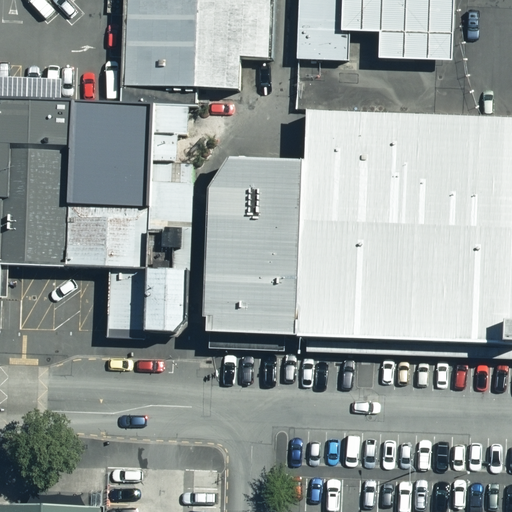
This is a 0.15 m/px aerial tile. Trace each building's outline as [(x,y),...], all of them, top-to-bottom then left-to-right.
[(272,59),(274,0),(119,0),(116,84),(241,88),(242,58),(272,59)] [(365,27),(365,0),(300,0),(299,61),(364,61),(365,27)] [(365,0),(365,27),(385,28),(385,58),(460,62),(462,0),(365,0)] [(0,198),(1,198),(6,198),(8,143),(76,145),(78,102),(0,99),(0,198)] [(160,105),(78,102),(76,145),(74,202),(157,204),(160,105)] [(191,106),(160,105),(157,204),(156,269),(184,270),(191,270),(194,166),(178,165),(179,137),(190,137),(191,106)] [(306,337),(511,344),(511,114),(305,106),(303,159),(296,337),(306,337)] [(74,202),(76,145),(8,143),(6,198),(1,198),(0,216),(0,264),(72,267),(74,202)] [(296,337),(303,159),(230,157),(213,184),(207,333),(283,336),(296,337)] [(143,268),(156,269),(157,204),(74,202),(72,267),(108,268),(143,268)] [(141,330),(143,268),(108,268),(106,329),(141,330)] [(156,269),(143,268),(141,330),(172,331),(183,318),(184,270),(156,269)] [(141,330),(106,329),(106,337),(141,338),(141,330)] [(283,336),(207,333),(207,343),(207,348),(283,351),(283,346),(283,336)] [(511,344),(306,337),(306,347),(306,352),(511,359),(511,344)]
